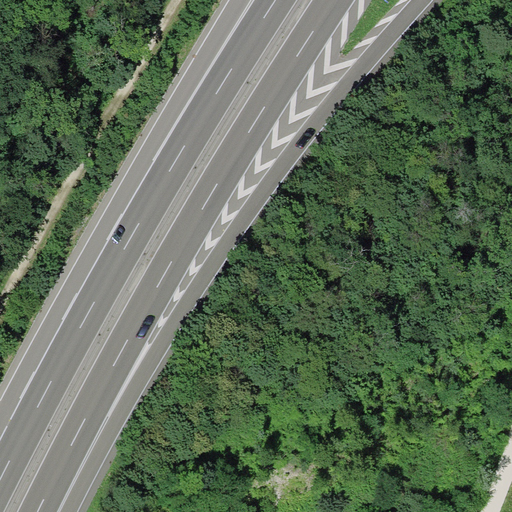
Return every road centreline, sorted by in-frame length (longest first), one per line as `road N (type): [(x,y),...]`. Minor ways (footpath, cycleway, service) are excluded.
road 1 (motorway): [(71,511),(159,345),(426,0)]
road 2 (motorway): [(38,511),(111,370),(333,0)]
road 3 (motorway): [(269,0),(147,193),(0,490)]
road 4 (motorway): [(230,0),(0,430)]
road 5 (track): [(175,0),(0,313)]
